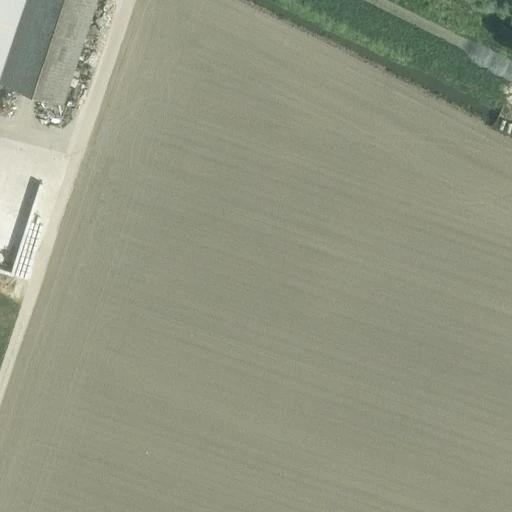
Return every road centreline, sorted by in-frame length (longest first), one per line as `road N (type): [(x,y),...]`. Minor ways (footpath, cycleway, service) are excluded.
road 1 (track): [(0,386),(75,158)]
road 2 (residential): [(511,70),(368,0)]
